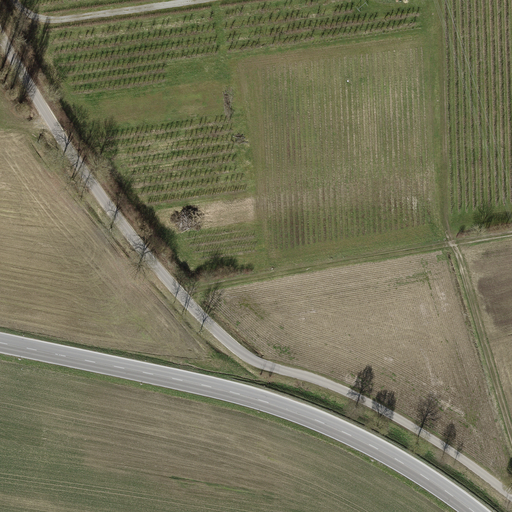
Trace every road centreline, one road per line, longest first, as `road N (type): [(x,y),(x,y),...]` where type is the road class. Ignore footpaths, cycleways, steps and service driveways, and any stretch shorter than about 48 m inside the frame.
road 1 (unclassified): [(92,182),(225,339),(261,364),(363,395),(511,494)]
road 2 (primary): [(474,511),(317,415),(226,386),(0,338)]
road 3 (track): [(176,289),(453,243)]
road 4 (track): [(511,441),(453,243)]
road 5 (track): [(11,0),(40,21),(193,0)]
road 6 (residential): [(0,32),(92,182)]
